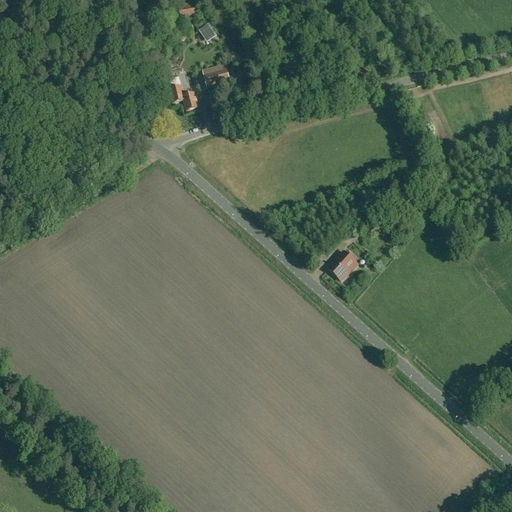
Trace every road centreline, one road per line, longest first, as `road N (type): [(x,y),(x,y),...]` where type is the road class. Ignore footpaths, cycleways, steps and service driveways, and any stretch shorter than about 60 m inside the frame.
road 1 (tertiary): [(511,466),(159,149)]
road 2 (unclassified): [(159,149),(206,129),(511,54)]
road 3 (track): [(0,247),(159,149)]
road 4 (tertiary): [(159,149),(0,100)]
